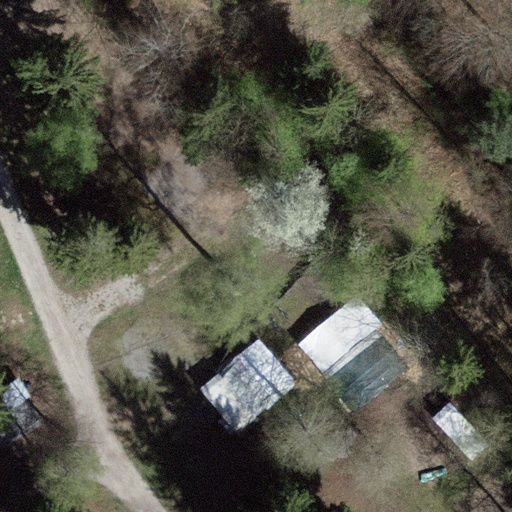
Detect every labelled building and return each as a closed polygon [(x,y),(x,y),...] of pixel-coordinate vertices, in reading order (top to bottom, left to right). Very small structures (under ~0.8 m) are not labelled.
[(190,132),(145,171),(181,212),(226,173),(190,132)] [(66,236),(128,197),(90,138),(28,178),(66,236)] [(363,291),(312,338),(349,377),(400,330),(363,291)] [(186,441),(216,487),(282,444),(252,398),(186,441)] [(112,511),(100,499),(86,511),(112,511)]
